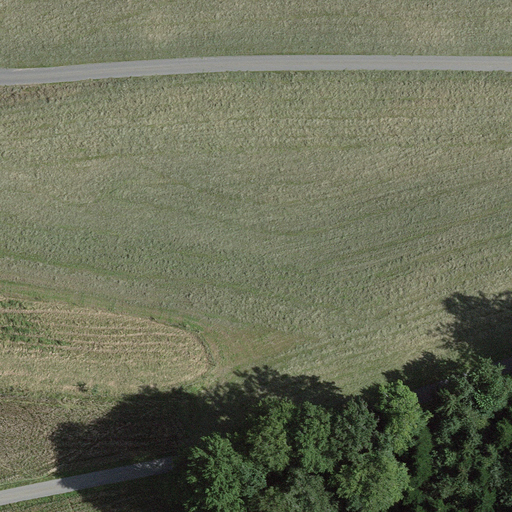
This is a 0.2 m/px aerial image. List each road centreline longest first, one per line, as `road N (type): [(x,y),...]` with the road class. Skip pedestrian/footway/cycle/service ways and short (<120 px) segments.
road 1 (unclassified): [(0,499),(329,425),(511,363)]
road 2 (unclassified): [(511,64),(182,65),(0,75)]
